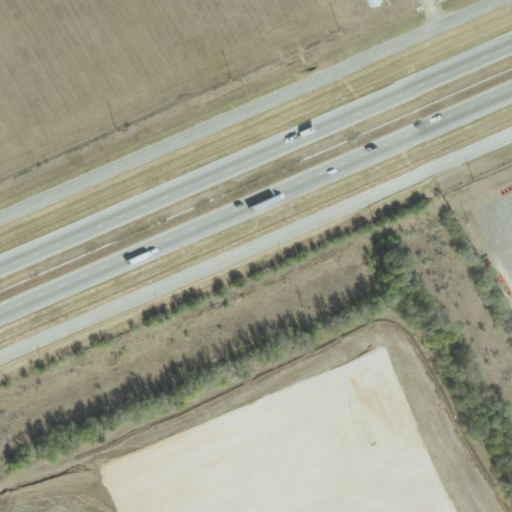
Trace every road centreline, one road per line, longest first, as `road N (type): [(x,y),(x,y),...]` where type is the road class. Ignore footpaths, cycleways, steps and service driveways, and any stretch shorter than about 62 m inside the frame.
road 1 (tertiary): [(0,360),(511,138)]
road 2 (tertiary): [(510,0),(0,221)]
road 3 (motorway): [(511,49),(78,238)]
road 4 (motorway): [(151,251),(511,94)]
road 5 (motorway): [(0,320),(151,251)]
road 6 (motorway): [(0,316),(151,251)]
